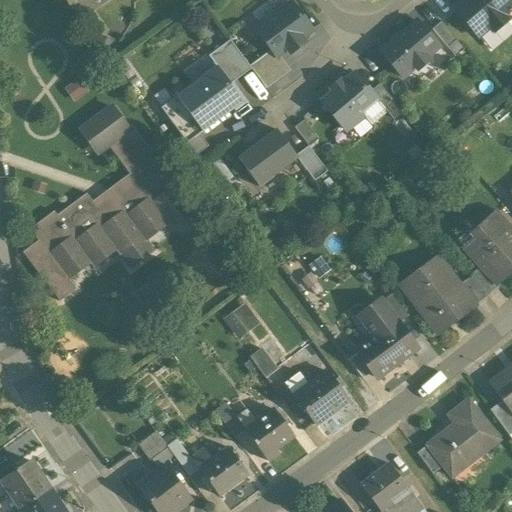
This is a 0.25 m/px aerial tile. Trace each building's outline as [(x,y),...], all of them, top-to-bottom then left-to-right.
[(511,0),(463,0),(454,9),(466,24),(479,39),(479,40),(491,30),(495,35),(511,20),(508,15),(511,11),(511,0)] [(291,5),(255,31),(271,52),(276,58),(278,57),(286,50),(289,55),(304,44),(300,40),(311,32),(291,5)] [(401,80),(439,49),(417,21),(378,52),(401,80)] [(249,68),(229,42),(208,58),(214,66),(216,69),(216,68),(230,86),(232,84),(251,71),(249,68)] [(271,52),(249,68),(251,71),(265,90),(289,72),(278,57),(276,58),(271,52)] [(201,79),(160,110),(186,145),(233,111),(235,113),(247,104),(232,84),(230,86),(216,68),(216,69),(214,66),(199,77),(201,79)] [(369,93),(354,75),(342,86),(339,82),(330,90),(333,93),(321,103),(345,133),(363,118),(361,116),(377,103),(369,93)] [(66,92),(74,103),(87,94),(78,83),(66,92)] [(401,113),(378,86),(369,93),(377,103),(392,121),(401,113)] [(85,196),(56,217),(53,213),(29,231),(38,242),(22,254),(59,304),(76,291),(66,278),(88,261),(91,265),(113,250),(129,272),(154,253),(144,239),(164,224),(167,227),(191,209),(130,127),(126,130),(110,108),(82,128),(100,152),(107,147),(128,175),(106,192),(109,196),(94,208),(85,196)] [(276,131),(237,160),(259,189),(297,160),(276,131)] [(312,180),(325,170),(308,146),(294,156),(312,180)] [(190,161),(181,149),(174,155),(183,167),(190,161)] [(511,270),(511,233),(494,213),(474,231),(478,235),(463,249),(480,268),(496,285),(511,270)] [(438,259),(416,276),(425,287),(409,300),(436,335),(474,306),(459,286),(438,259)] [(496,285),(480,268),(469,278),(470,278),(486,297),(498,287),(496,285)] [(486,297),(470,278),(459,286),(474,306),(486,297)] [(237,338),(259,323),(244,302),(222,317),(237,338)] [(417,350),(381,302),(364,314),(380,336),(357,353),(358,355),(372,374),(377,381),(417,350)] [(277,371),(263,351),(251,360),(265,380),(277,371)] [(358,355),(348,362),(362,381),(372,374),(358,355)] [(511,367),(490,384),(503,402),(511,414),(511,367)] [(284,385),(294,398),(316,381),(307,368),(284,385)] [(316,381),(294,398),(315,427),(347,404),(326,374),(316,381)] [(448,416),(455,424),(428,446),(443,467),(452,478),(454,477),(445,466),(456,458),(464,468),(466,467),(458,457),(471,446),(479,457),(499,441),(468,401),(448,416)] [(511,414),(503,402),(490,411),(509,437),(511,434),(511,414)] [(236,419),(226,406),(216,413),(235,440),(244,433),(245,432),(236,419)] [(256,424),(246,411),(236,419),(245,432),(256,424)] [(245,432),(244,433),(266,463),(278,455),(274,450),(292,437),(273,411),(256,424),(245,432)] [(166,449),(154,433),(137,446),(149,462),(166,449)] [(190,460),(176,442),(166,449),(171,456),(187,477),(197,470),(190,460)] [(443,467),(428,446),(417,455),(433,475),(443,467)] [(154,469),(171,456),(166,449),(149,462),(154,469)] [(227,449),(211,461),(203,450),(190,460),(197,470),(219,498),(248,476),(227,449)] [(410,474),(399,458),(389,466),(400,481),(410,474)] [(49,491),(29,462),(2,481),(8,492),(20,510),(49,491)] [(165,466),(149,478),(152,483),(140,491),(155,511),(174,511),(190,500),(165,466)] [(389,466),(360,487),(378,511),(421,511),(422,511),(400,481),(389,466)] [(20,510),(20,511),(62,511),(49,491),(20,510)] [(8,492),(0,497),(0,511),(17,511),(20,511),(20,510),(8,492)] [(348,511),(341,502),(326,511),(348,511)]
